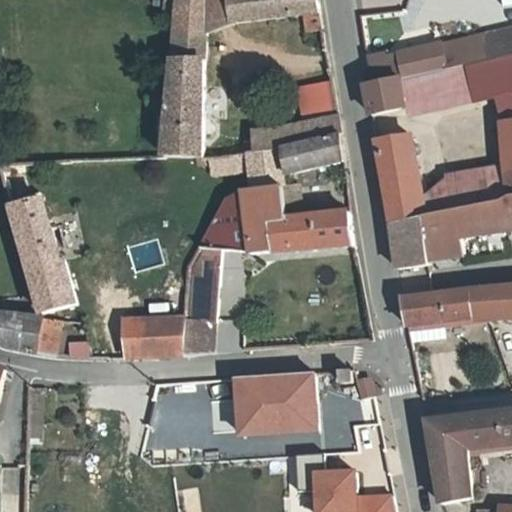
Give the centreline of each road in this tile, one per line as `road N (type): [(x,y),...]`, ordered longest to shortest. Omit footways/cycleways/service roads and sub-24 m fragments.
road 1 (residential): [(0,363),(122,375),(397,350)]
road 2 (tertiary): [(341,0),(397,350)]
road 3 (tertiary): [(397,350),(426,511)]
